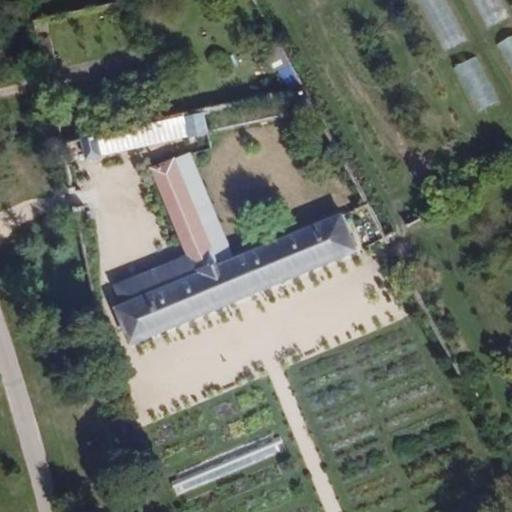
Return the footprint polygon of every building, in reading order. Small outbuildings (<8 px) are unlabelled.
[(444,0),(419,0),(446,50),(466,40),(444,0)] [(495,0),(470,0),(481,28),(503,20),(495,0)] [(93,21),(94,28),(115,26),(113,9),(38,17),(42,57),(74,54),(71,23),(93,21)] [(511,35),(497,43),(511,72),(511,35)] [(455,65),(476,112),(498,102),(477,56),(455,65)] [(307,106),(295,85),(275,90),(280,112),(307,106)] [(280,112),(275,90),(193,108),(199,131),(280,112)] [(193,108),(170,114),(175,136),(186,134),(199,131),(193,108)] [(170,114),(93,131),(97,154),(175,136),(170,114)] [(93,131),(71,136),(75,159),(97,154),(93,131)] [(71,136),(61,138),(64,161),(75,159),(71,136)] [(249,303),(357,260),(340,216),(231,260),(189,156),(146,173),(181,260),(105,290),(129,351),(249,303)]
